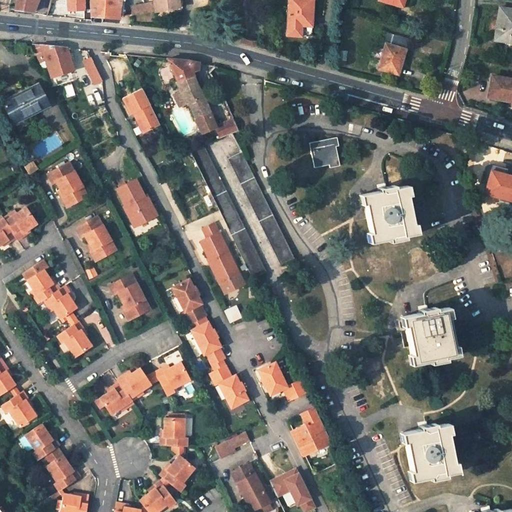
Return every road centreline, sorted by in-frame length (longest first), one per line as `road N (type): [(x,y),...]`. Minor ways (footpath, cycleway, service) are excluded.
road 1 (residential): [(273,423),(109,99),(88,33)]
road 2 (residential): [(257,128),(263,173),(329,273),(327,368),(395,511)]
road 3 (residential): [(511,307),(493,310),(472,290),(435,174),(362,136),(312,124),(257,128)]
road 4 (unknown): [(209,150),(305,341),(329,353)]
road 5 (residential): [(167,332),(52,396)]
road 6 (residential): [(52,396),(103,471),(101,511)]
road 7 (tertiary): [(324,82),(442,112)]
